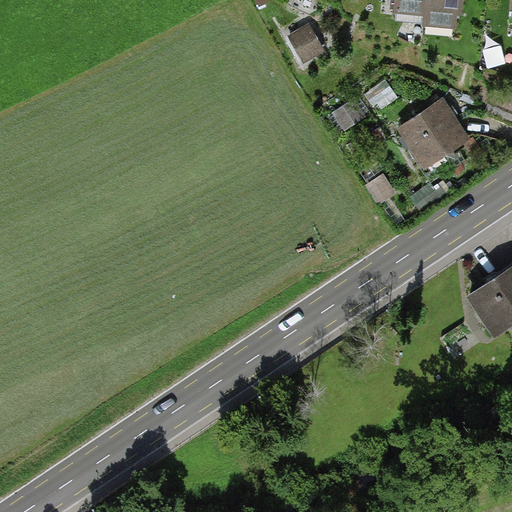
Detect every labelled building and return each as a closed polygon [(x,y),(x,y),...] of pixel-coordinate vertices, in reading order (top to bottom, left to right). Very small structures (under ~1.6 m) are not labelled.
[(407,0),(429,1),(427,23),(461,26),(463,0),(407,0)] [(291,32),(310,58),(331,44),(313,17),(291,32)] [(468,140),(444,100),(400,127),(424,166),(468,140)] [(399,187),(387,171),(371,182),(382,199),(399,187)] [(511,329),(511,268),(474,297),(504,336),(511,329)]
